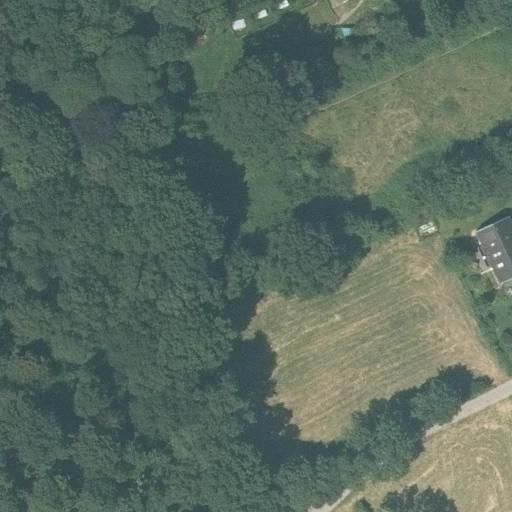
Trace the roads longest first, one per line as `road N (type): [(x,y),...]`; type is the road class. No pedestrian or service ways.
road 1 (track): [(0,157),(248,511)]
road 2 (unclassified): [(302,511),(366,456),(419,431)]
